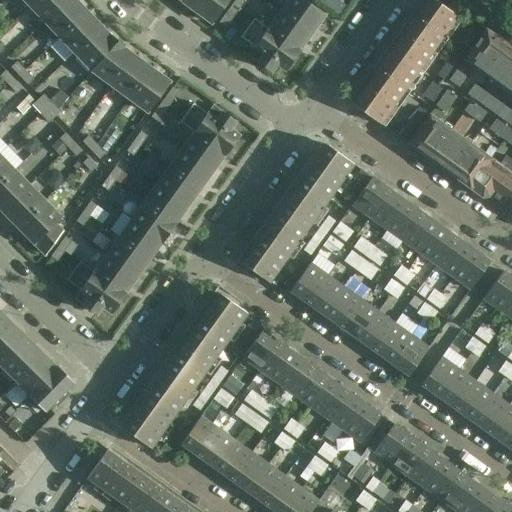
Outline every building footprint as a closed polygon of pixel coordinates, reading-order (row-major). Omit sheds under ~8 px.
[(44,22),(67,0),(35,0),(29,6),(44,22)] [(59,37),(86,12),(74,0),(67,0),(44,22),(59,37)] [(178,0),(181,2),(181,1),(193,10),(199,0),(178,0)] [(211,23),(227,0),(199,0),(193,10),(211,23)] [(289,0),(281,13),(310,34),(324,16),(301,0),(289,0)] [(380,124),(457,17),(445,9),(448,4),(442,0),(427,0),(353,105),(380,124)] [(232,18),(239,8),(233,3),(226,13),(232,18)] [(74,53),(101,28),(86,12),(59,37),(74,53)] [(225,28),(232,18),(226,13),(219,23),(225,28)] [(310,34),(281,13),(269,29),(268,30),(298,52),(299,51),(298,51),(310,34)] [(268,30),(269,29),(253,19),(240,38),(255,48),(251,54),(255,58),(259,61),(258,62),(271,71),(276,64),(285,70),(298,52),(268,30)] [(91,71),(117,42),(109,36),(101,28),(74,53),(91,71)] [(479,33),(472,29),(465,38),(472,43),(479,33)] [(487,31),(465,61),(472,67),(475,64),(511,91),(509,94),(511,95),(511,49),(501,41),(501,39),(497,37),(495,37),(487,31)] [(472,43),(465,38),(458,48),(465,53),(472,43)] [(111,86),(133,56),(124,49),(117,42),(91,71),(111,86)] [(465,53),(458,48),(451,58),(457,62),(465,53)] [(129,98),(151,69),(133,56),(111,86),(129,98)] [(457,62),(451,58),(444,68),(450,72),(457,62)] [(11,68),(19,76),(25,71),(16,62),(11,68)] [(437,77),(443,82),(450,72),(444,68),(437,77)] [(449,83),(457,88),(465,71),(460,68),(449,83)] [(151,69),(129,98),(147,112),(169,82),(151,69)] [(0,76),(8,85),(14,80),(5,71),(0,76)] [(33,80),(25,71),(19,76),(27,85),(33,80)] [(22,88),(14,80),(8,85),(16,94),(22,88)] [(441,88),(439,87),(431,81),(421,94),(431,102),(441,88)] [(474,85),(467,95),(502,120),(509,110),(474,85)] [(165,98),(171,103),(178,93),(173,89),(172,88),(165,98)] [(444,96),(436,106),(435,108),(443,114),(456,98),(447,91),(444,96)] [(43,95),(37,100),(46,109),(51,104),(43,95)] [(164,112),(171,103),(165,98),(158,108),(164,112)] [(46,109),(37,100),(31,106),(40,115),(46,109)] [(479,123),(486,114),(470,102),(463,112),(479,123)] [(193,103),(179,122),(194,133),(225,154),(238,136),(229,129),(234,122),(222,113),(221,114),(217,112),(212,108),(208,114),(193,103)] [(60,112),(51,104),(46,109),(54,118),(60,112)] [(157,122),(164,112),(158,108),(151,117),(157,122)] [(54,118),(46,109),(40,115),(48,123),(54,118)] [(402,140),(423,112),(419,109),(398,137),(402,140)] [(511,127),(511,112),(509,110),(502,120),(511,127)] [(429,115),(408,145),(429,160),(450,131),(429,115)] [(489,129),(504,141),(510,132),(495,121),(489,129)] [(470,145),(450,131),(429,160),(449,174),(470,145)] [(140,132),(133,142),(140,146),(147,137),(140,132)] [(224,155),(225,154),(194,133),(182,150),(212,172),(224,155)] [(59,139),(67,147),(73,142),(65,134),(59,139)] [(82,142),(90,151),(96,145),(88,136),(82,142)] [(80,150),(73,142),(67,147),(75,156),(80,150)] [(133,156),(140,146),(133,142),(126,151),(133,156)] [(353,165),(326,145),(322,142),(234,264),(233,264),(257,282),(261,277),(269,283),(353,165)] [(104,154),(96,145),(90,151),(99,159),(104,154)] [(491,160),(470,145),(449,174),(470,189),(491,160)] [(169,168),(199,189),(212,172),(182,150),(169,168)] [(0,184),(14,171),(0,157),(0,184)] [(96,167),(88,158),(83,164),(90,172),(96,167)] [(470,189),(482,198),(488,197),(490,195),(489,195),(511,162),(511,161),(506,158),(499,166),(491,160),(470,189)] [(511,162),(489,195),(490,195),(504,206),(511,194),(511,162)] [(115,167),(108,177),(115,181),(122,172),(115,167)] [(157,185),(187,207),(199,189),(169,168),(157,185)] [(0,209),(2,212),(29,186),(14,171),(0,184),(0,209)] [(108,191),(115,181),(108,177),(101,186),(108,191)] [(372,178),(352,206),(369,218),(389,190),(372,178)] [(175,224),(175,223),(187,207),(157,185),(144,203),(174,224),(175,224)] [(17,227),(44,202),(29,186),(2,212),(17,227)] [(389,190),(369,218),(385,230),(405,202),(389,190)] [(54,224),(60,218),(44,202),(17,227),(45,255),(61,232),(54,224)] [(90,202),(83,212),(89,216),(96,207),(90,202)] [(385,230),(401,242),(422,214),(405,202),(385,230)] [(131,220),(162,242),(174,224),(144,203),(131,220)] [(82,226),(89,216),(83,212),(76,222),(82,226)] [(401,242),(418,253),(438,225),(422,214),(401,242)] [(310,256),(335,222),(327,216),(302,250),(310,256)] [(119,238),(149,259),(161,243),(162,242),(131,220),(119,238)] [(352,232),(339,223),(332,232),(345,242),(352,232)] [(418,253),(435,265),(455,237),(438,225),(418,253)] [(329,236),(322,247),(328,251),(335,256),(342,245),(335,240),(329,236)] [(64,252),(71,242),(65,237),(58,247),(64,252)] [(435,265),(451,277),(471,249),(455,237),(435,265)] [(106,256),(136,277),(149,259),(119,238),(106,256)] [(372,261),(379,252),(360,238),(353,248),(372,261)] [(78,246),(71,242),(64,252),(71,256),(78,246)] [(57,261),(64,252),(58,247),(51,257),(57,261)] [(469,290),(489,262),(471,249),(451,277),(469,290)] [(355,271),(363,260),(351,251),(343,262),(355,271)] [(379,252),(372,261),(379,266),(386,257),(379,252)] [(93,273),(124,295),(124,294),(136,277),(106,256),(94,272),(93,273)] [(363,260),(355,271),(369,281),(377,270),(363,260)] [(93,273),(94,272),(79,261),(65,280),(81,291),(76,297),(81,301),(85,303),(84,305),(96,314),(102,306),(111,313),(124,295),(93,273)] [(327,275),(310,263),(290,291),(307,303),(327,275)] [(398,280),(406,270),(400,266),(393,276),(398,280)] [(406,270),(398,280),(406,286),(414,275),(406,270)] [(511,278),(503,272),(483,300),(499,312),(511,294),(511,278)] [(343,287),(327,275),(307,303),(323,315),(343,287)] [(383,290),(388,294),(396,284),(390,280),(383,290)] [(396,300),(404,290),(396,284),(388,294),(396,300)] [(150,448),(159,436),(247,314),(238,308),(242,303),(218,286),(218,287),(118,425),(150,448)] [(323,315),(339,327),(360,299),(343,287),(323,315)] [(425,300),(432,304),(439,294),(433,289),(425,300)] [(443,311),(450,316),(463,298),(456,293),(443,311)] [(432,304),(439,310),(447,299),(439,294),(432,304)] [(511,294),(499,312),(511,321),(511,294)] [(339,327),(356,339),(376,311),(360,299),(339,327)] [(415,314),(421,318),(429,308),(423,304),(415,314)] [(429,324),(436,313),(429,308),(421,318),(429,324)] [(356,339),(373,351),(393,323),(376,311),(356,339)] [(0,339),(14,326),(0,312),(0,339)] [(373,351),(389,363),(409,335),(393,323),(373,351)] [(473,335),(480,339),(487,329),(481,324),(473,335)] [(0,366),(1,368),(28,340),(14,326),(0,339),(0,366)] [(480,339),(487,344),(494,334),(487,329),(480,339)] [(261,330),(241,358),(251,365),(259,371),(279,343),(261,330)] [(389,363),(407,376),(427,348),(409,335),(389,363)] [(463,349),(470,353),(477,343),(471,338),(463,349)] [(16,382),(43,354),(28,340),(1,368),(16,382)] [(259,371),(275,383),(295,355),(279,343),(259,371)] [(476,358),(484,348),(477,343),(470,353),(476,358)] [(29,397),(59,368),(58,367),(57,368),(43,354),(16,382),(30,396),(29,397)] [(312,367),(295,355),(275,383),(292,395),(312,367)] [(441,358),(420,385),(437,398),(457,370),(441,358)] [(497,373),(503,377),(510,367),(504,363),(497,373)] [(191,406),(198,411),(227,371),(220,366),(191,406)] [(292,395),(308,407),(329,379),(312,367),(292,395)] [(510,383),(511,380),(511,368),(510,367),(503,377),(510,383)] [(59,368),(29,397),(45,412),(46,411),(47,409),(48,408),(54,403),(56,405),(57,406),(67,395),(64,392),(74,382),(72,381),(71,382),(59,370),(60,369),(59,368)] [(474,382),(457,370),(437,398),(454,410),(474,382)] [(243,385),(229,375),(222,385),(236,396),(243,385)] [(345,391),(329,379),(308,407),(325,419),(345,391)] [(491,394),(474,382),(454,410),(471,422),(491,394)] [(225,410),(233,399),(220,390),(213,400),(225,410)] [(250,391),(243,401),(258,412),(265,402),(250,391)] [(362,403),(345,391),(325,419),(341,431),(362,403)] [(471,422),(487,434),(507,406),(491,394),(471,422)] [(273,422),(280,413),(265,402),(258,412),(273,422)] [(359,443),(379,415),(362,403),(341,431),(359,443)] [(247,425),(254,414),(241,405),(233,415),(247,425)] [(487,434),(504,446),(511,433),(511,409),(507,406),(487,434)] [(254,414),(247,425),(260,434),(267,424),(254,414)] [(217,429),(200,416),(179,444),(197,457),(217,429)] [(12,431),(20,423),(14,417),(6,425),(12,431)] [(283,429),(289,434),(297,423),(290,419),(283,429)] [(289,434),(296,439),(304,428),(297,423),(289,434)] [(392,425),(372,453),(390,465),(410,437),(392,425)] [(197,457),(213,468),(234,441),(217,429),(197,457)] [(273,444),(279,448),(286,438),(281,433),(273,444)] [(390,465),(406,477),(426,449),(410,437),(390,465)] [(286,453),(294,443),(286,438),(279,448),(286,453)] [(250,453),(234,441),(213,468),(230,480),(250,453)] [(323,458),(330,447),(324,442),(316,453),(323,458)] [(157,453),(164,458),(170,450),(163,445),(157,453)] [(87,478),(133,511),(201,511),(159,482),(110,446),(107,450),(87,478)] [(330,447),(323,458),(329,463),(337,452),(330,447)] [(443,461),(426,449),(406,477),(423,489),(443,461)] [(267,465),(250,453),(230,480),(247,492),(267,465)] [(312,472),(320,462),(313,457),(306,467),(312,472)] [(459,473),(443,461),(423,489),(439,501),(459,473)] [(320,462),(312,472),(319,477),(327,467),(320,462)] [(247,492),(263,504),(283,477),(267,465),(247,492)] [(456,511),(476,485),(459,473),(439,501),(454,511),(456,511)] [(263,504),(273,511),(282,511),(300,489),(283,477),(263,504)] [(364,488),(370,492),(378,481),(372,477),(364,488)] [(370,492),(378,498),(386,487),(378,481),(370,492)] [(481,511),(492,497),(476,485),(456,511),(481,511)] [(309,511),(317,501),(300,489),(282,511),(309,511)] [(354,502),(360,506),(367,496),(362,492),(354,502)] [(368,511),(375,502),(367,496),(360,506),(368,511)] [(481,511),(508,511),(510,510),(492,497),(481,511)] [(397,511),(405,511),(411,505),(405,501),(397,511)]
